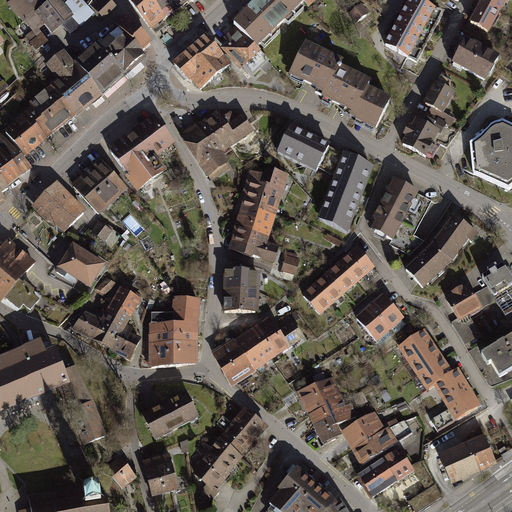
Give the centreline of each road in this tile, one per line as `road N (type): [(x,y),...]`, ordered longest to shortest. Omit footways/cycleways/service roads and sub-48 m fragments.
road 1 (residential): [(146,95),(189,160),(216,230),(210,374)]
road 2 (residential): [(160,81),(183,97),(277,102),(386,152)]
road 3 (residential): [(511,391),(493,401),(430,306),(409,298),(355,239)]
road 4 (residential): [(210,374),(116,371),(0,307)]
road 5 (residential): [(210,374),(370,511)]
road 6 (residential): [(0,230),(107,122),(146,95)]
road 7 (residential): [(386,152),(468,0)]
road 8 (residential): [(386,152),(472,197),(511,230)]
